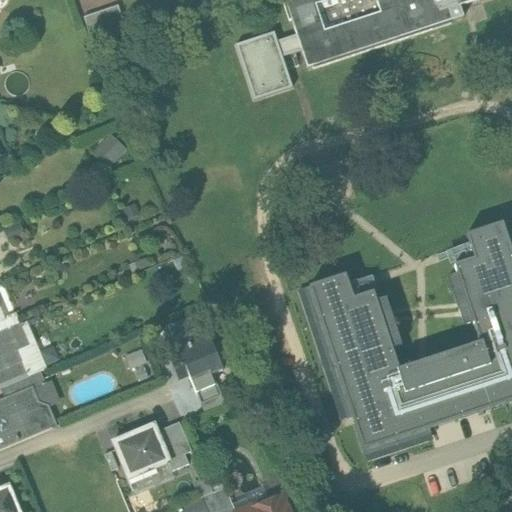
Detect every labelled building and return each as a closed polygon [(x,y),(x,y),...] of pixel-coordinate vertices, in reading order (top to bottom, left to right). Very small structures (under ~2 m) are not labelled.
[(511,0),(421,0),(394,9),(391,0),(283,0),(296,36),(301,52),(307,69),(463,18),(459,6),(477,0),(511,0)] [(391,0),(394,9),(421,0),(391,0)] [(118,6),(83,18),(91,42),(126,31),(118,6)] [(301,52),(296,36),(276,43),(273,34),(236,46),(254,100),(291,88),(281,58),(301,52)] [(106,169),(127,151),(112,133),(91,151),(106,169)] [(511,401),(511,253),(502,225),(467,236),(475,260),(454,267),(480,343),(398,370),(373,293),(352,300),(345,277),(310,288),(367,461),(431,440),(428,429),(511,401)] [(348,280),(351,293),(371,288),(367,275),(348,280)] [(198,339),(189,318),(168,327),(177,348),(167,352),(178,378),(188,374),(197,396),(218,388),(213,375),(223,371),(208,335),(198,339)] [(0,373),(22,364),(18,353),(30,348),(23,329),(0,338),(0,373)] [(45,365),(58,360),(49,339),(37,345),(45,365)] [(22,364),(0,373),(0,385),(26,374),(22,364)] [(41,373),(1,389),(5,400),(32,389),(32,390),(46,385),(41,373)] [(5,400),(0,402),(0,450),(55,427),(47,408),(38,404),(32,390),(32,389),(5,400)] [(179,423),(157,432),(169,462),(192,453),(179,423)] [(154,425),(112,442),(128,480),(170,463),(169,462),(157,432),(154,425)] [(207,480),(195,485),(201,499),(213,494),(207,480)] [(0,511),(19,511),(9,486),(0,489),(0,511)] [(236,511),(227,488),(213,494),(220,511),(236,511)] [(220,511),(213,494),(201,499),(200,499),(205,511),(220,511)] [(290,511),(284,496),(245,511),(290,511)]
